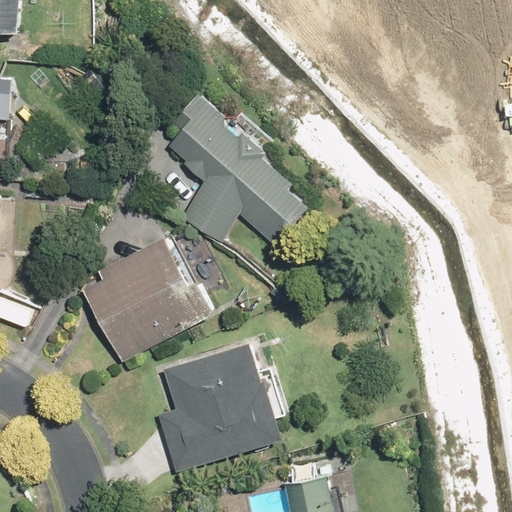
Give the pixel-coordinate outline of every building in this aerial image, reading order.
[(0,0),(0,42),(21,44),(22,0),(0,0)] [(0,77),(0,166),(14,167),(19,79),(0,77)] [(230,257),(252,222),(281,250),(311,202),(201,95),(169,145),(207,182),(186,215),(230,257)] [(181,235),(85,288),(128,365),(223,313),(181,235)] [(267,351),(168,379),(178,411),(160,416),(176,473),(293,440),(267,351)] [(336,511),(328,469),(287,476),(293,511),(336,511)]
